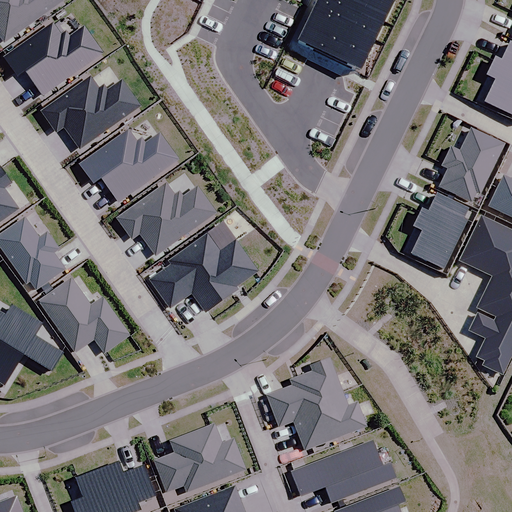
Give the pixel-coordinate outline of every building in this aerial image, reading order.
[(0,0),(0,38),(3,43),(62,0),(0,0)] [(359,70),(392,0),(315,0),(296,40),(359,70)] [(23,70),(41,96),(102,53),(84,27),(70,37),(66,32),(60,36),(52,24),(3,58),(16,75),(23,70)] [(511,43),(508,42),(500,60),(494,58),(485,76),(495,81),(484,103),(511,116),(511,43)] [(62,128),(78,150),(140,106),(121,81),(107,91),(103,86),(98,89),(89,78),(41,112),(55,133),(62,128)] [(447,169),(438,187),(470,202),(475,193),(478,194),(502,144),(470,129),(459,152),(450,148),(442,166),(447,169)] [(99,178),(117,204),(178,160),(160,134),(145,145),(142,139),(136,143),(128,131),(79,166),(92,183),(99,178)] [(0,222),(19,209),(4,189),(10,184),(0,169),(0,222)] [(511,180),(502,176),(488,206),(511,217),(511,180)] [(138,234),(154,256),(215,213),(197,187),(183,198),(179,192),(174,196),(165,184),(117,219),(131,239),(138,234)] [(466,209),(436,195),(427,212),(421,209),(412,227),(421,232),(410,255),(442,270),(466,220),(462,218),(466,209)] [(511,232),(481,218),(459,263),(490,278),(476,307),(480,309),(469,331),(486,339),(477,358),(484,361),(482,366),(501,375),(511,351),(511,232)] [(38,239),(23,219),(0,235),(0,247),(27,284),(30,282),(36,290),(64,270),(52,254),(58,249),(46,233),(38,239)] [(171,265),(149,280),(169,308),(191,293),(204,313),(236,290),(234,288),(256,272),(235,242),(219,253),(206,235),(168,262),(171,265)] [(71,280),(39,302),(75,352),(94,339),(104,353),(128,336),(101,298),(90,307),(71,280)] [(0,333),(16,307),(11,305),(5,316),(0,313),(0,333)] [(41,323),(16,307),(0,333),(0,383),(3,385),(22,354),(50,370),(61,353),(33,336),(41,323)] [(315,403),(342,393),(329,359),(287,375),(291,386),(266,396),(278,427),(292,422),(318,412),(315,403)] [(318,412),(292,422),(304,451),(365,427),(356,403),(347,407),(342,393),(315,403),(318,412)] [(221,445),(213,425),(169,442),(174,454),(155,461),(167,492),(183,486),(186,493),(244,471),(232,440),(221,445)] [(371,442),(291,472),(301,496),(324,487),(330,503),(395,478),(389,464),(381,467),(371,442)] [(154,497),(142,466),(122,474),(117,463),(75,479),(82,498),(71,502),(74,511),(137,511),(139,511),(136,503),(154,497)] [(243,511),(234,487),(175,510),(175,511),(243,511)] [(404,502),(399,488),(335,511),(398,511),(396,505),(404,502)] [(0,511),(20,511),(15,498),(0,503),(0,511)]
